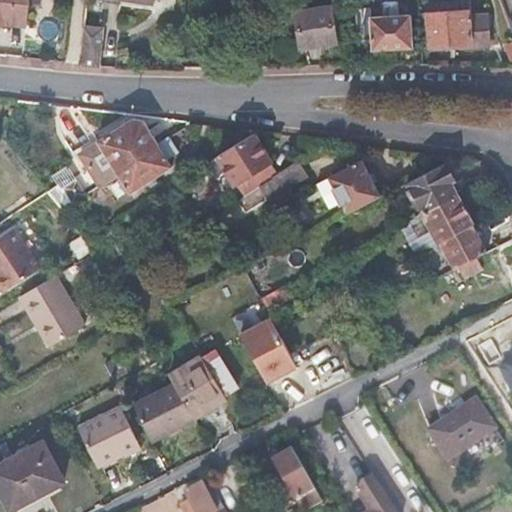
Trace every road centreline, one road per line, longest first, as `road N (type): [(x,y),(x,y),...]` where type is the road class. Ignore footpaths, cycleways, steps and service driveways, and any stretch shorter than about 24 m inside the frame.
road 1 (residential): [(0,80),(170,90),(511,87)]
road 2 (residential): [(511,311),(110,511)]
